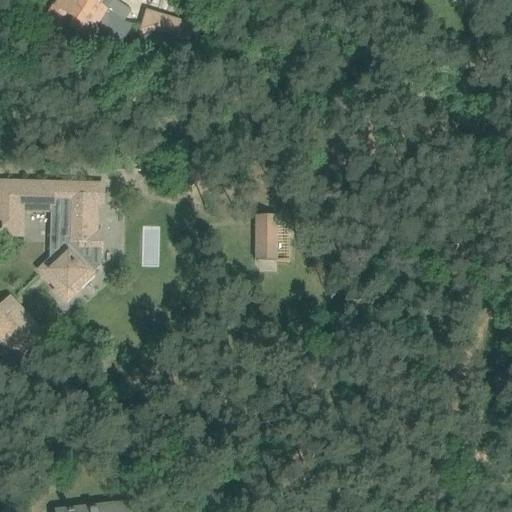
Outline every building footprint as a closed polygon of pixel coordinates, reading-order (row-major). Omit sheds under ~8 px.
[(55,4),(45,20),(56,27),(65,14),(73,19),(68,27),(87,40),(97,26),(122,43),(133,25),(123,23),(107,12),(114,0),(59,0),(56,5),(55,4)] [(148,10),(138,40),(190,57),(200,28),(148,10)] [(0,234),(23,235),(23,210),(51,211),(50,222),(68,223),(67,245),(41,270),(57,288),(54,290),(62,299),(71,299),(80,291),(77,288),(100,266),(102,231),(98,230),(99,206),(103,206),(104,186),(16,184),(0,183),(0,234)] [(254,216),(254,261),(277,261),(278,216),(254,216)] [(0,311),(0,337),(21,360),(45,338),(10,302),(0,311)]
